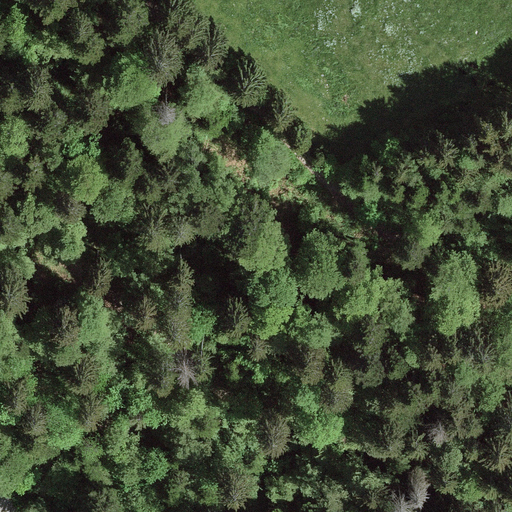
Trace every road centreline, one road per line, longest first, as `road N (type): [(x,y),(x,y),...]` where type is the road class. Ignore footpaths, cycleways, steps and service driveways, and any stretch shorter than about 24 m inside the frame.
road 1 (track): [(510,511),(427,447),(281,429),(230,398),(35,228),(0,128)]
road 2 (track): [(142,0),(323,186),(433,272),(511,304)]
